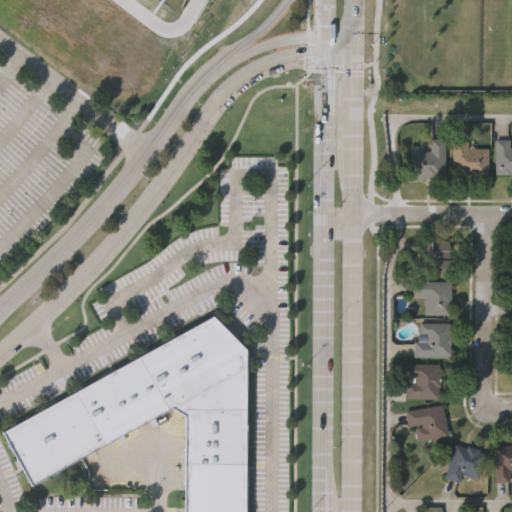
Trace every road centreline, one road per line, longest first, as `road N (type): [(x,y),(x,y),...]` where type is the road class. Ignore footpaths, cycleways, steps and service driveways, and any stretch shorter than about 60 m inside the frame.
road 1 (secondary): [(0,352),(109,248),(241,79),(287,62),(352,60)]
road 2 (secondary): [(327,0),(323,459)]
road 3 (secondary): [(348,511),(352,60)]
road 4 (secondary): [(147,149),(75,236),(0,307)]
road 5 (residential): [(483,214),(485,393),(511,406)]
road 6 (residential): [(350,215),(511,214)]
